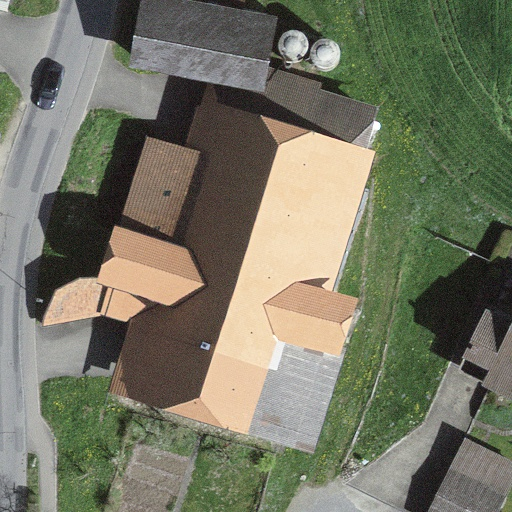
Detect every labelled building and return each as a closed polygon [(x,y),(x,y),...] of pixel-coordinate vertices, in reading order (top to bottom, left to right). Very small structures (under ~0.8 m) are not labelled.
[(15,0),(0,0),(0,25),(9,27),(15,0)] [(285,5),(257,0),(145,0),(135,56),(270,82),(285,5)] [(289,60),(294,61),(298,60),(302,58),(306,55),(307,50),(307,46),(306,41),(303,37),(299,35),(295,34),(291,34),(287,35),(284,38),(281,42),(280,46),(280,50),(282,54),(285,58),(289,60)] [(320,68),(325,69),(329,68),(333,66),(336,62),(338,58),(338,53),(337,49),(334,45),(330,43),(326,41),(322,42),(318,43),(315,46),(312,50),(311,54),(311,58),(313,62),(316,66),(320,68)] [(372,125),(202,76),(112,386),(282,435),(372,125)] [(511,335),(484,394),(511,407),(511,335)] [(506,511),(511,501),(511,474),(467,453),(438,511),(506,511)]
